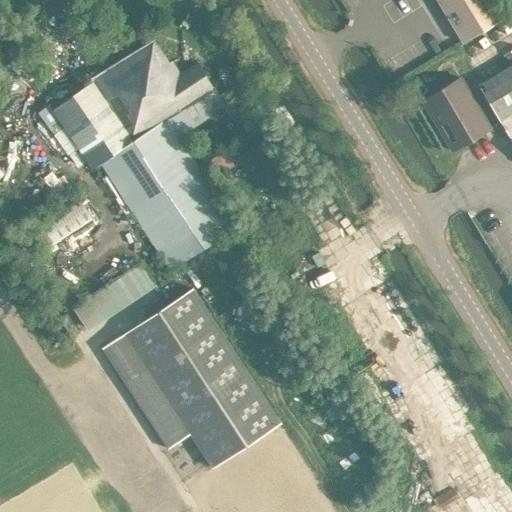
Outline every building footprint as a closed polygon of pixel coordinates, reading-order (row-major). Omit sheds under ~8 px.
[(436,0),(462,42),(501,18),(490,0),(436,0)] [(511,32),(458,65),(511,155),(511,32)] [(52,108),(86,158),(89,156),(95,164),(100,162),(170,269),(236,225),(166,117),(213,86),(198,61),(178,73),(171,63),(169,64),(153,39),(91,78),(92,81),(52,108)] [(452,150),(491,126),(461,76),(421,99),(452,150)] [(218,171),(232,163),(224,150),(210,159),(218,171)] [(42,251),(93,218),(77,193),(25,227),(42,251)] [(139,263),(72,308),(87,330),(154,285),(139,263)] [(282,423),(194,288),(103,347),(169,448),(191,433),(214,468),(282,423)]
